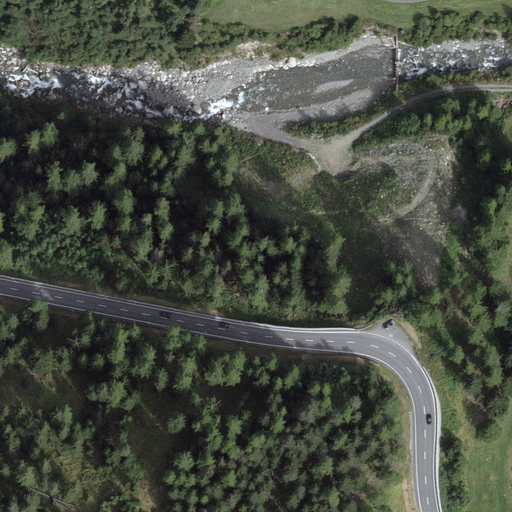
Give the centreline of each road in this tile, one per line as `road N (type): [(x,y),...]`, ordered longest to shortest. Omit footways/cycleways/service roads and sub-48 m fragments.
road 1 (primary): [(430,511),(419,388),(384,350),(0,285)]
road 2 (track): [(511,86),(437,92),(333,145),(331,155),(343,163),(434,148),(438,178),(386,208),(397,228),(440,246)]
